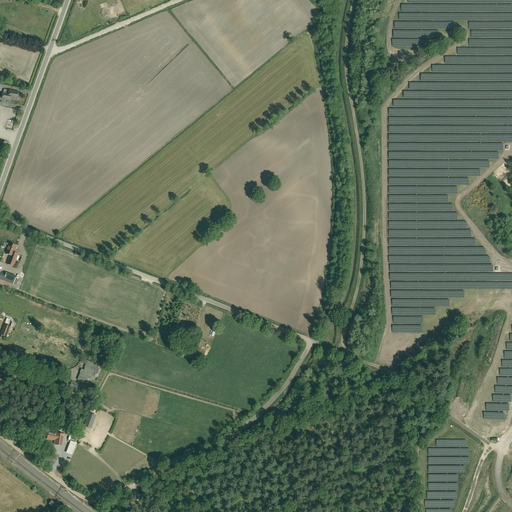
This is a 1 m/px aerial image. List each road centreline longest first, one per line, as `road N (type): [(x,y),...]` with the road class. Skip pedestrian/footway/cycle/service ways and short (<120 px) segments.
road 1 (unclassified): [(132,484),(219,446),(247,424),(311,341),(0,218)]
road 2 (unclassified): [(48,54),(179,0)]
road 3 (unclassified): [(0,187),(48,54)]
